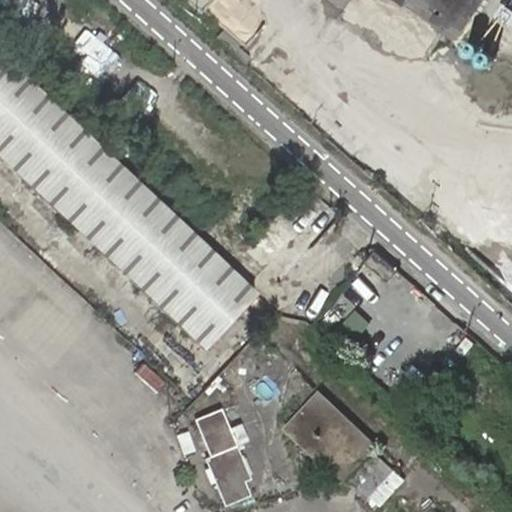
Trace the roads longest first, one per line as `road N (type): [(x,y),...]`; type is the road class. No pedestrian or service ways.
road 1 (unclassified): [(511,338),(133,0)]
road 2 (unknown): [(299,0),(397,101),(511,166)]
